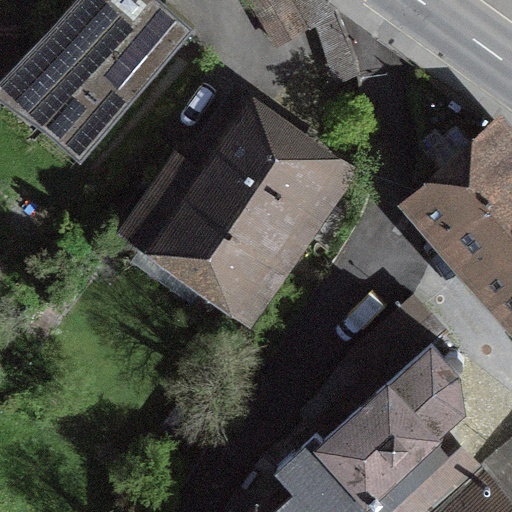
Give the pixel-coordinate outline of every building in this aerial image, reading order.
[(175,45),(121,0),(82,0),(17,77),(57,112),(46,125),(80,155),(175,45)] [(289,0),(250,0),(277,42),(305,25),(289,0)] [(0,45),(18,29),(0,9),(0,45)] [(339,166),(242,98),(195,165),(177,152),(129,220),(243,301),(339,166)] [(511,331),(511,120),(503,110),(394,201),(508,335),(511,331)] [(511,511),(511,438),(481,465),(449,433),(465,417),(461,376),(430,347),(276,480),(243,511),(511,511)]
